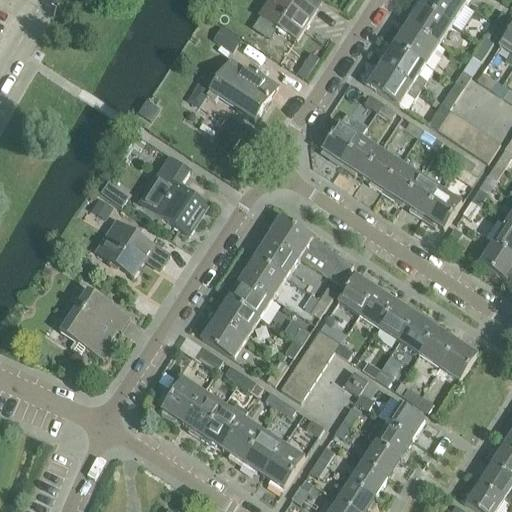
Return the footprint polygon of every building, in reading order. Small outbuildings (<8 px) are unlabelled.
[(316,16),(291,0),(273,0),(260,21),(297,45),(316,16)] [(466,11),(448,0),(421,0),(417,8),(452,31),(466,11)] [(472,0),(448,0),(466,11),(472,0)] [(452,31),(417,8),(408,21),(411,23),(407,30),(439,51),(452,31)] [(502,35),(510,22),(502,16),(494,29),(502,35)] [(216,43),(235,56),(244,42),(225,30),(216,43)] [(439,51),(407,30),(402,37),(399,35),(391,48),(426,71),(439,51)] [(511,60),(511,33),(500,52),(511,60)] [(488,56),(497,42),(489,36),(480,50),(488,56)] [(426,71),(391,48),(382,62),(384,63),(380,70),(412,92),(426,71)] [(481,68),(488,56),(480,50),(472,62),(481,68)] [(255,127),(278,90),(256,76),(254,80),(231,66),(210,98),(211,98),(212,96),(235,110),(234,111),(254,125),(254,126),(255,127)] [(412,92),(380,70),(375,77),(373,75),(364,89),(399,112),(412,92)] [(464,94),(471,82),(463,77),(455,88),(464,94)] [(495,87),(482,78),(477,87),(490,95),(495,87)] [(455,108),(464,94),(455,88),(446,102),(455,108)] [(511,97),(509,96),(503,104),(511,109),(511,97)] [(378,118),(383,109),(370,100),(364,109),(378,118)] [(389,125),(395,117),(383,109),(378,118),(389,125)] [(450,145),(463,125),(448,116),(444,123),(436,135),(450,145)] [(436,135),(444,123),(436,118),(428,130),(436,135)] [(459,151),(472,131),(463,125),(450,145),(459,151)] [(417,144),(423,135),(410,126),(404,135),(417,144)] [(341,172),(361,142),(341,129),(323,156),(330,161),(328,163),(341,172)] [(468,156),(481,137),(472,131),(459,151),(468,156)] [(443,148),(423,135),(417,144),(437,157),(443,148)] [(478,163),(491,143),(481,137),(468,156),(478,163)] [(363,183),(381,155),(361,142),(341,172),(355,181),(357,178),(363,183)] [(487,169),(500,149),(491,143),(478,163),(487,169)] [(505,174),(511,163),(511,150),(509,149),(497,168),(505,174)] [(458,170),(463,161),(450,153),(444,161),(458,170)] [(381,198),(401,169),(381,155),(363,183),(370,187),(368,190),(381,198)] [(469,178),(475,169),(463,161),(458,170),(469,178)] [(189,242),(208,213),(184,197),(187,193),(183,190),(191,179),(169,165),(158,182),(162,184),(144,210),(141,208),(140,210),(189,242)] [(497,187),(505,174),(497,168),(488,181),(497,187)] [(403,209),(421,182),(401,169),(381,198),(394,207),(396,204),(403,209)] [(422,225),(441,195),(421,182),(403,209),(410,214),(408,216),(422,225)] [(117,195),(109,206),(122,215),(129,204),(117,195)] [(444,236),(461,208),(441,195),(422,225),(435,233),(436,231),(444,236)] [(481,211),(488,200),(479,195),(472,205),(481,211)] [(471,226),(481,211),(472,205),(462,220),(471,226)] [(354,271),(313,243),(282,223),(281,224),(277,222),(269,234),(273,236),(269,243),(300,263),(342,290),(354,271)] [(171,260),(151,247),(149,249),(116,228),(97,258),(134,282),(146,263),(162,273),(171,260)] [(511,260),(511,233),(504,229),(492,248),(511,260)] [(455,251),(462,240),(454,234),(446,246),(455,251)] [(287,284),(300,263),(269,243),(264,250),(261,247),(252,261),(287,284)] [(506,285),(511,276),(511,260),(492,248),(479,268),(506,285)] [(287,284),(252,261),(243,275),(246,277),(242,284),(273,304),(287,284)] [(359,322),(378,292),(365,283),(363,286),(356,281),(338,308),(359,322)] [(273,304),(242,284),(238,290),(234,288),(225,302),(260,325),(273,304)] [(328,311),(337,298),(328,292),(320,306),(328,311)] [(389,303),(391,300),(378,292),(359,322),(379,335),(396,308),(389,303)] [(131,322),(87,294),(77,310),(74,310),(72,311),(70,313),(69,316),(69,319),(70,321),(60,337),(103,365),(113,349),(111,348),(119,335),(122,337),(131,322)] [(260,325),(225,302),(217,315),(220,317),(216,325),(247,345),(260,325)] [(318,327),(328,311),(320,306),(310,321),(318,327)] [(399,348),(418,318),(405,309),(403,312),(396,308),(379,335),(399,348)] [(436,334),(429,329),(431,327),(418,318),(399,348),(419,361),(436,334)] [(247,345),(216,325),(212,330),(208,328),(199,341),(203,344),(202,344),(234,365),(247,345)] [(301,352),(311,338),(302,332),(293,346),(301,352)] [(439,375),(459,345),(446,336),(444,339),(436,334),(419,361),(439,375)] [(9,339),(3,352),(15,358),(21,345),(9,339)] [(335,358),(340,350),(328,342),(322,350),(334,358),(335,358)] [(334,358),(322,350),(314,345),(308,355),(328,367),(334,358)] [(470,356),(471,353),(459,345),(439,375),(459,388),(477,361),(470,356)] [(294,363),(301,352),(293,346),(285,357),(294,363)] [(347,366),(352,358),(340,350),(335,358),(347,366)] [(210,370),(216,361),(204,353),(198,361),(210,370)] [(328,367),(308,355),(302,364),(322,377),(328,367)] [(322,377),(302,364),(296,373),(315,386),(322,377)] [(280,366),(271,380),(279,385),(288,372),(280,366)] [(380,376),(367,368),(362,376),(375,385),(380,376)] [(239,388),(244,380),(231,371),(226,380),(239,388)] [(315,386),(296,373),(289,383),(309,396),(315,386)] [(393,385),(380,376),(375,385),(388,393),(393,385)] [(357,403),(367,388),(354,379),(344,394),(357,403)] [(256,388),(244,380),(239,388),(251,396),(256,388)] [(275,392),(279,385),(271,380),(266,387),(275,392)] [(301,409),(309,396),(289,383),(281,396),(301,409)] [(183,384),(162,416),(163,417),(162,420),(174,428),(176,426),(183,430),(204,398),(183,384)] [(422,401),(402,388),(401,387),(395,397),(416,410),(422,401)] [(201,446),(224,411),(204,398),(183,430),(190,435),(188,438),(201,446)] [(278,416),(284,406),(271,398),(265,407),(278,416)] [(369,415),(374,406),(362,398),(356,407),(369,415)] [(429,418),(435,409),(422,401),(416,410),(429,418)] [(290,424),(296,415),(284,406),(278,416),(290,424)] [(413,447),(426,427),(400,409),(386,429),(413,447)] [(223,456),(244,424),(224,411),(201,446),(215,455),(217,452),(223,456)] [(351,433),(360,419),(352,414),(343,428),(351,433)] [(241,472),(264,437),(244,424),(223,456),(230,461),(228,463),(241,472)] [(319,442),(325,433),(312,425),(306,434),(319,442)] [(344,444),(351,433),(343,428),(335,439),(344,444)] [(401,466),(413,447),(386,429),(374,448),(401,466)] [(264,482),(285,450),(264,437),(241,472),(255,480),(256,478),(264,482)] [(511,437),(503,451),(511,456),(511,437)] [(388,485),(401,466),(374,448),(361,468),(388,485)] [(281,498),(304,463),(285,450),(264,482),(271,487),(269,490),(281,498)] [(511,456),(503,451),(490,470),(511,484),(511,456)] [(325,472),(335,457),(326,452),(317,466),(325,472)] [(318,483),(325,472),(317,466),(310,478),(318,483)] [(376,505),(388,485),(361,468),(349,487),(376,505)] [(511,505),(508,503),(511,497),(511,484),(490,470),(477,490),(505,508),(506,507),(511,511),(511,505)] [(344,511),(370,511),(376,505),(349,487),(336,506),(344,511)] [(470,511),(502,511),(505,508),(477,490),(465,509),(470,511)] [(301,510),(309,497),(301,491),(292,504),(301,510)]
